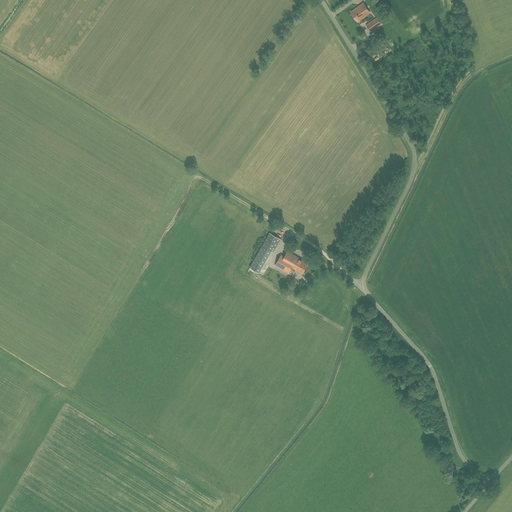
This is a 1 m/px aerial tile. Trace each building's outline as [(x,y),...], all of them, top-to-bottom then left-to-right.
[(358,22),(370,13),(363,3),(351,12),(358,22)] [(381,23),(376,17),(366,25),(371,31),(381,23)] [(356,34),(352,38),(357,44),(361,40),(356,34)] [(375,48),(381,43),(375,35),(369,39),(375,48)] [(250,267),(258,273),(271,251),(273,252),(281,239),(270,232),(250,267)] [(281,255),(275,265),(288,273),(290,269),(294,272),(296,270),(302,273),(308,263),(287,251),(284,257),(281,255)] [(282,285),(287,276),(273,269),(269,279),(282,285)]
